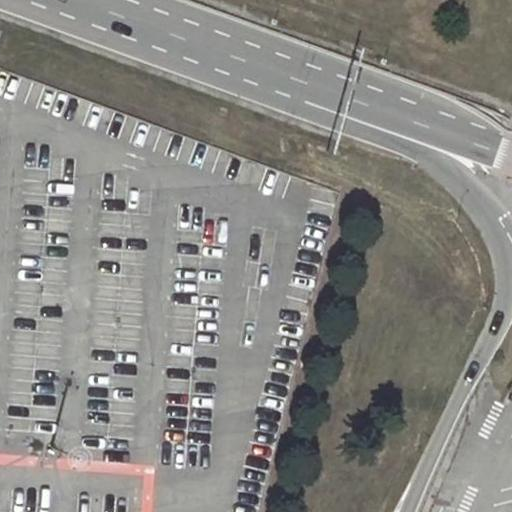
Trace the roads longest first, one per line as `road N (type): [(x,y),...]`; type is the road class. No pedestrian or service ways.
road 1 (primary): [(407,511),(486,343),(503,276),(496,245),(465,193),(406,150),(339,125),(322,90)]
road 2 (primary): [(322,90),(72,0)]
road 3 (tertiary): [(511,159),(322,90)]
